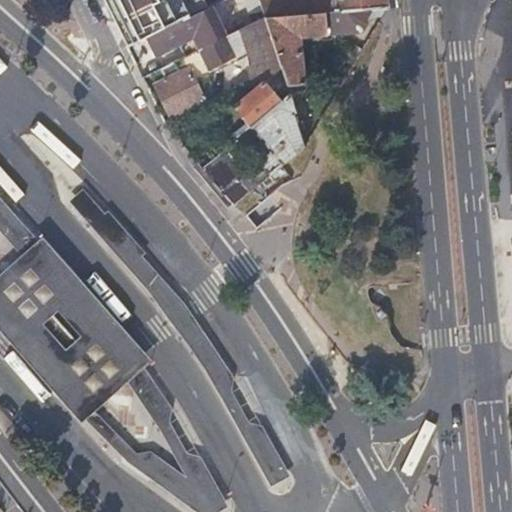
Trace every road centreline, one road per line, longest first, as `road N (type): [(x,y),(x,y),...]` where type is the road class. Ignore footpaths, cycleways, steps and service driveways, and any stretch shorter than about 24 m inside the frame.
road 1 (primary): [(272,511),(104,299),(0,184)]
road 2 (secondary): [(415,0),(443,392)]
road 3 (secondary): [(484,378),(456,30)]
road 4 (residential): [(338,426),(169,179)]
road 5 (residential): [(169,179),(0,13)]
road 6 (residential): [(169,179),(80,0)]
road 7 (primary): [(0,362),(125,511)]
road 8 (secondary): [(497,511),(484,378)]
road 9 (secondary): [(443,392),(452,511)]
